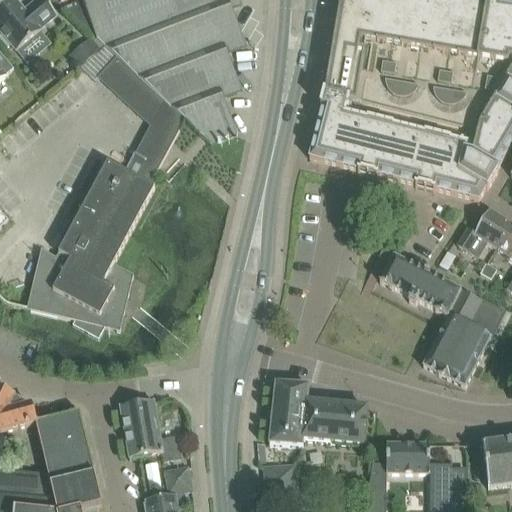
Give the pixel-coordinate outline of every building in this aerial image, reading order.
[(0,12),(0,33),(2,36),(3,37),(0,39),(0,40),(8,50),(12,47),(18,54),(42,34),(40,32),(57,17),(54,14),(42,0),(39,0),(24,13),(14,0),(0,12)] [(61,0),(63,4),(71,0),(81,0),(82,2),(63,10),(94,38),(97,41),(105,49),(185,123),(212,148),(237,137),(223,100),(242,92),(227,55),(246,48),(232,11),(241,8),(237,0),(61,0)] [(342,0),(326,97),(462,131),(458,144),(460,145),(458,152),(464,154),(497,173),(511,148),(511,8),(470,2),(470,0),(342,0)] [(94,38),(69,58),(81,70),(105,49),(97,41),(94,38)] [(32,293),(27,313),(75,324),(73,328),(99,343),(104,335),(105,331),(123,298),(115,293),(126,274),(113,270),(155,192),(150,189),(155,179),(174,144),(185,123),(105,49),(81,70),(96,84),(98,81),(150,129),(125,175),(108,166),(57,261),(42,253),(32,293)] [(0,84),(6,80),(5,79),(14,71),(0,54),(0,84)] [(462,131),(326,97),(325,97),(321,110),(323,111),(310,162),(358,174),(358,176),(378,181),(378,179),(416,188),(415,190),(435,195),(435,193),(479,204),(486,193),(487,193),(499,174),(497,173),(464,154),(458,152),(460,145),(458,144),(462,131)] [(0,211),(0,231),(9,222),(0,211)] [(475,238),(468,233),(457,251),(475,262),(486,246),(499,254),(511,233),(511,228),(490,215),(475,238)] [(511,281),(505,292),(507,293),(511,285),(511,233),(499,254),(511,262),(511,281)] [(380,286),(448,322),(462,295),(394,260),(393,261),(390,259),(391,256),(384,252),(360,296),(368,300),(387,263),(391,265),(380,286)] [(487,268),(482,275),(480,278),(491,284),(497,274),(487,268)] [(462,295),(448,322),(423,370),(465,392),(491,343),(493,344),(507,316),(480,302),(479,304),(462,295)] [(308,406),(309,390),(276,386),(270,449),(302,451),(303,443),(344,447),(364,449),(367,412),(308,406)] [(0,435),(35,427),(35,426),(37,425),(33,409),(26,410),(25,405),(0,392),(0,435)] [(130,462),(138,461),(164,456),(165,465),(182,462),(179,441),(162,444),(155,404),(121,410),(130,462)] [(37,425),(35,426),(35,427),(47,476),(54,511),(91,511),(103,509),(80,415),(37,425)] [(511,444),(483,448),(488,492),(511,489),(511,444)] [(370,493),(367,511),(386,511),(386,478),(430,478),(430,508),(445,509),(444,511),(469,511),(468,491),(467,491),(467,493),(452,493),(453,465),(451,464),(451,468),(430,468),(430,449),(387,449),(387,468),(375,468),(375,464),(373,464),(370,493)] [(294,470),(286,470),(266,471),(268,499),(279,499),(287,498),(288,498),(296,498),(294,470)] [(189,471),(166,475),(170,499),(176,498),(184,496),(193,494),(189,471)] [(0,511),(54,511),(47,476),(42,477),(0,473),(0,511)] [(184,496),(176,498),(176,499),(177,502),(178,508),(186,507),(184,496)] [(178,511),(178,508),(177,502),(176,499),(146,504),(145,505),(146,511),(178,511)]
